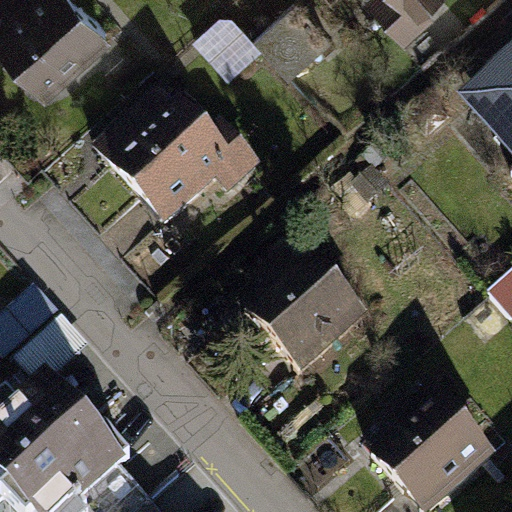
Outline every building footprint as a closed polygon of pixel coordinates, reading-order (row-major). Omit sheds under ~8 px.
[(76,0),(0,0),(0,45),(42,92),(107,34),(76,0)] [(511,67),(488,88),(511,115),(511,67)] [(157,87),(92,147),(159,219),(224,159),(157,87)] [(306,251),(242,309),(307,382),(372,324),(306,251)] [(511,284),(497,298),(511,313),(511,284)] [(32,286),(0,314),(0,354),(30,388),(81,342),(32,286)] [(0,506),(84,431),(46,388),(0,429),(0,506)] [(429,388),(364,446),(424,511),(437,511),(495,460),(429,388)] [(88,511),(127,478),(84,431),(0,506),(0,511),(88,511)]
